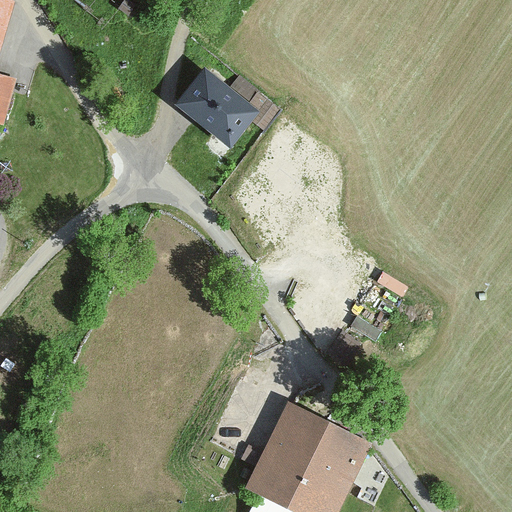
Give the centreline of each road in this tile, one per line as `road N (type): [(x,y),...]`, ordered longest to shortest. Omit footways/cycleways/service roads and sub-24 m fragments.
road 1 (track): [(433,511),(221,226),(156,170)]
road 2 (track): [(156,170),(94,97),(30,0)]
road 3 (unclassified): [(0,302),(97,206),(156,170)]
road 4 (track): [(203,0),(174,48),(156,170)]
